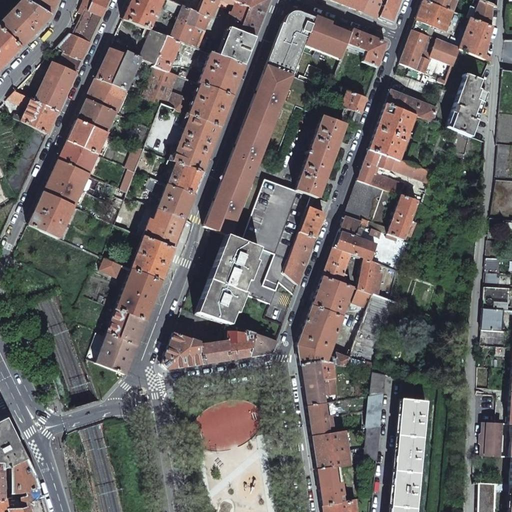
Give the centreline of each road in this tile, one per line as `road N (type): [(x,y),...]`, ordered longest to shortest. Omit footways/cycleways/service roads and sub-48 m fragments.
road 1 (residential): [(502,0),(468,511)]
road 2 (residential): [(277,0),(142,367),(146,392)]
road 3 (residential): [(398,39),(284,363)]
road 4 (residential): [(0,264),(118,0)]
road 5 (residential): [(284,363),(306,511)]
road 6 (residential): [(146,392),(164,379),(284,363)]
road 7 (secondary): [(146,392),(32,433)]
road 8 (secondary): [(168,511),(146,392)]
